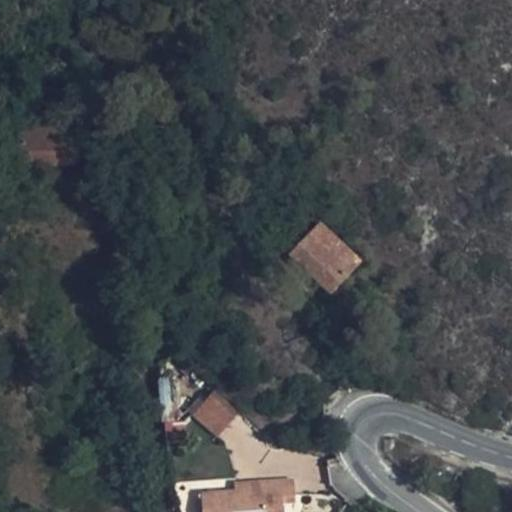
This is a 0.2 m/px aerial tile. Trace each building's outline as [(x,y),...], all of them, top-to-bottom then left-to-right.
[(73,121),(17,122),(17,167),(74,167),(73,121)] [(367,260),(327,228),(305,255),(289,243),(273,263),(305,289),(315,278),(337,295),(367,260)] [(237,409),(212,389),(202,399),(227,421),(237,409)] [(202,399),(193,411),(217,432),(227,421),(202,399)] [(282,511),(281,502),(281,496),(294,495),(294,479),(263,481),(263,489),(234,491),(200,493),(201,507),(194,507),(194,511),(282,511)] [(233,482),(234,491),(263,489),(263,481),(233,482)] [(394,511),(378,500),(377,499),(368,511),(394,511)]
